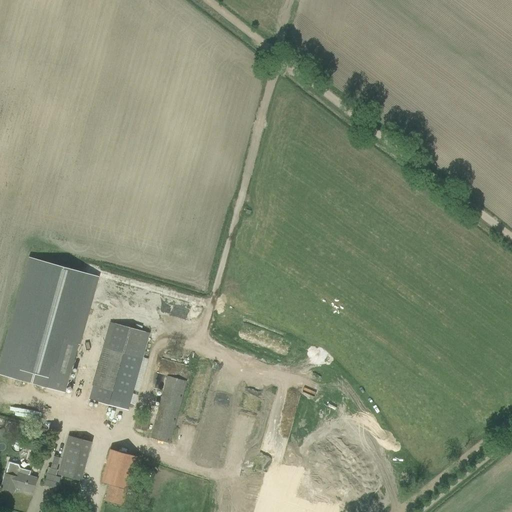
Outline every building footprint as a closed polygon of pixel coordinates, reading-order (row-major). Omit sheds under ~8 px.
[(64,393),(96,277),(81,272),(30,258),(0,365),(0,375),(35,385),(64,393)] [(127,411),(149,333),(109,322),(88,400),(127,411)] [(169,443),(185,381),(166,376),(150,438),(169,443)] [(205,416),(197,416),(187,456),(187,468),(192,468),(204,471),(205,467),(210,467),(216,445),(219,434),(219,420),(214,419),(214,411),(206,409),(205,416)] [(148,419),(136,416),(134,429),(145,431),(148,419)] [(33,424),(25,448),(40,453),(48,429),(33,424)] [(91,442),(67,436),(57,475),(80,482),(91,442)] [(144,443),(143,449),(158,452),(159,446),(144,443)] [(110,450),(104,472),(101,482),(109,484),(104,501),(123,506),(136,457),(110,450)] [(48,468),(43,486),(57,489),(60,478),(55,476),(57,471),(55,470),(59,458),(53,457),(50,469),(48,468)] [(8,462),(3,479),(1,488),(13,492),(15,488),(32,493),(36,478),(29,476),(30,471),(20,468),(18,465),(8,462)] [(250,476),(239,511),(270,511),(278,483),(250,476)] [(287,500),(283,511),(322,511),(318,511),(318,508),(287,500)]
